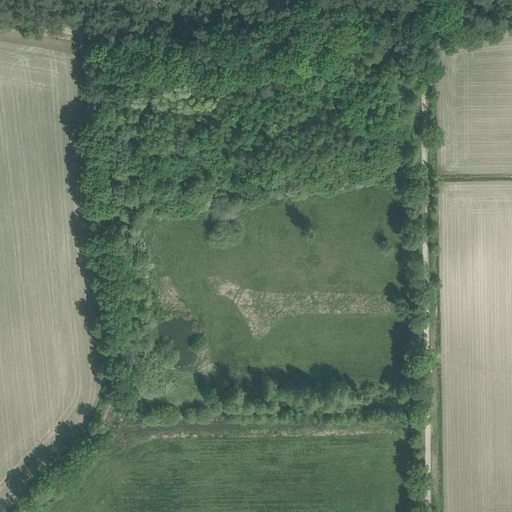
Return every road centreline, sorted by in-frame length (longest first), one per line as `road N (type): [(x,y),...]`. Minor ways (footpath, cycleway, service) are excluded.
road 1 (track): [(76,0),(116,386),(97,431),(26,511)]
road 2 (track): [(425,0),(433,511)]
